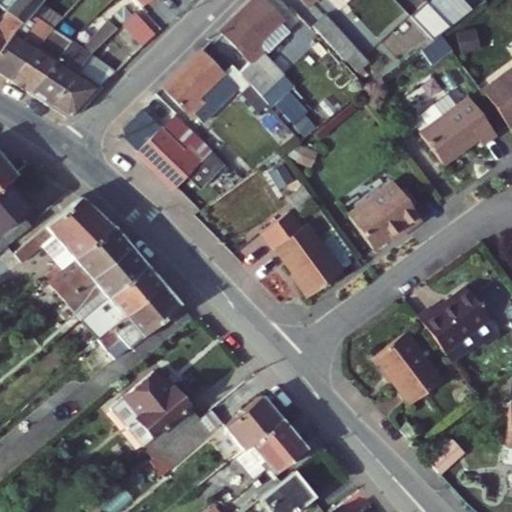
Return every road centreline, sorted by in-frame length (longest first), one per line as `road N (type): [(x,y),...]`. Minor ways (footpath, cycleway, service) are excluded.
road 1 (residential): [(69,150),(164,233),(290,363)]
road 2 (residential): [(290,363),(509,194)]
road 3 (residential): [(222,0),(69,150)]
road 4 (residential): [(290,363),(411,496)]
